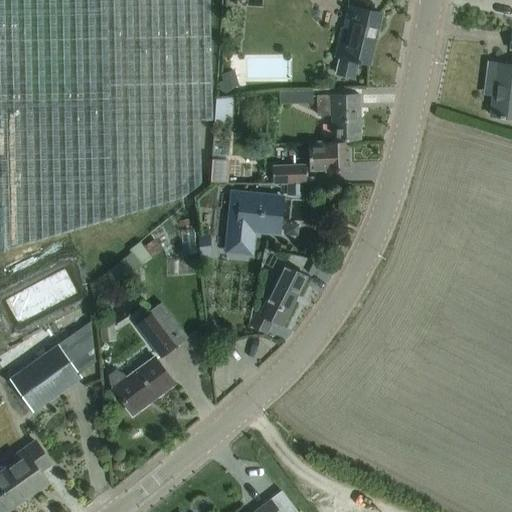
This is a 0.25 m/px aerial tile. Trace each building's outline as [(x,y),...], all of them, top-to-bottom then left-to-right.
[(0,0),(0,253),(180,199),(201,184),(199,121),(210,121),(207,0),(0,0)] [(380,13),(361,9),(352,7),(349,18),(354,19),(352,30),(340,28),(340,29),(334,57),(339,58),(335,73),(353,77),(356,63),(360,64),(360,62),(368,64),(380,13)] [(511,33),(510,49),(511,49),(511,65),(488,62),(485,85),(496,86),(495,95),(493,95),(490,115),(499,116),(499,118),(504,119),(504,117),(511,117),(511,33)] [(312,92),(278,93),(278,104),(313,103),(312,92)] [(359,94),(339,95),(317,94),(317,114),(330,114),(330,140),(340,140),(360,139),(359,94)] [(215,99),(214,121),(230,122),(233,99),(215,99)] [(349,171),(348,141),(308,143),(309,169),(326,169),(326,172),(349,171)] [(242,177),(243,150),(225,150),(225,177),(242,177)] [(306,181),(305,165),(272,166),(273,182),(306,181)] [(305,194),(305,182),(281,183),(282,195),(305,194)] [(227,250),(249,252),(252,227),(258,228),(258,230),(279,232),(282,198),(233,193),(227,250)] [(152,257),(164,251),(156,236),(145,242),(152,257)] [(199,255),(210,254),(208,236),(197,237),(199,255)] [(131,252),(92,283),(102,295),(141,264),(131,252)] [(306,276),(284,265),(260,313),(256,311),(249,325),(266,333),(272,321),(281,325),(293,302),(291,301),(295,293),(297,294),(306,276)] [(150,310),(152,313),(136,325),(160,358),(176,346),(188,336),(161,301),(150,310)] [(22,398),(31,411),(32,412),(81,377),(78,373),(95,362),(90,321),(9,379),(22,397),(22,398)] [(174,383),(162,367),(154,357),(127,377),(124,374),(115,369),(108,374),(110,384),(112,388),(132,415),(174,383)] [(0,473),(0,489),(12,506),(47,482),(39,471),(50,463),(39,447),(38,446),(35,441),(14,456),(17,461),(0,473)] [(0,511),(4,511),(12,506),(0,489),(0,511)] [(296,511),(297,511),(281,491),(253,511),(296,511)]
